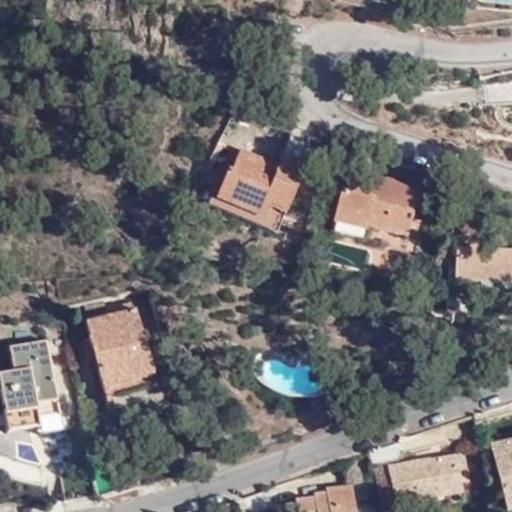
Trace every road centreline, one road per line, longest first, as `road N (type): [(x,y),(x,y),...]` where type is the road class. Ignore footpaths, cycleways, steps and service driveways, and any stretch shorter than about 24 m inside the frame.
road 1 (residential): [(511,181),(372,135),(331,109),(325,82),(337,38),(368,33),(511,48)]
road 2 (residential): [(132,511),(511,381)]
